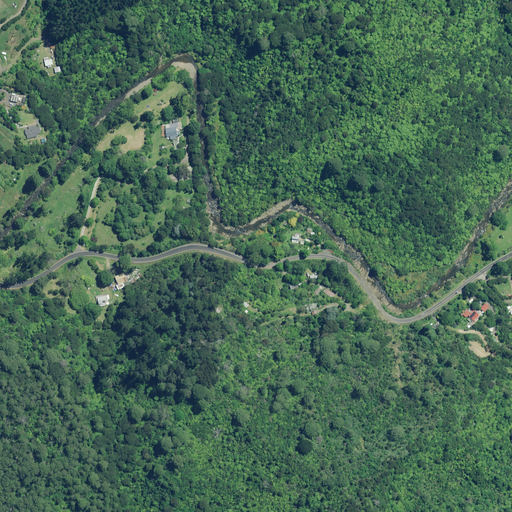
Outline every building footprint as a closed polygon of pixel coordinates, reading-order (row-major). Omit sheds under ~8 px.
[(49,60),(48,57),(44,58),(45,66),(48,65),(48,68),(51,67),(51,65),(53,64),(52,59),(49,60)] [(36,128),(35,123),(28,125),(29,129),(25,130),(27,139),(38,136),(37,134),(41,133),(39,127),(36,128)] [(181,134),(179,123),(165,125),(167,137),(170,136),(171,139),(176,139),(176,136),(178,136),(178,135),(181,134)] [(129,284),(124,273),(115,277),(119,284),(116,285),(118,290),(125,287),(125,286),(129,284)] [(323,288),(319,285),(314,293),(318,296),(323,288)] [(335,295),(326,289),(324,292),(327,294),(328,294),(334,297),(335,295)] [(109,297),(109,295),(97,298),(100,307),(110,305),(108,298),(109,297)] [(317,307),(316,303),(303,306),(305,313),(315,311),(314,308),(317,307)] [(489,307),(486,303),(481,309),(484,312),(489,307)] [(480,312),(476,309),(472,314),(467,310),(463,315),(467,318),(468,317),(472,321),(474,319),(476,321),(481,316),(479,314),(480,312)]
